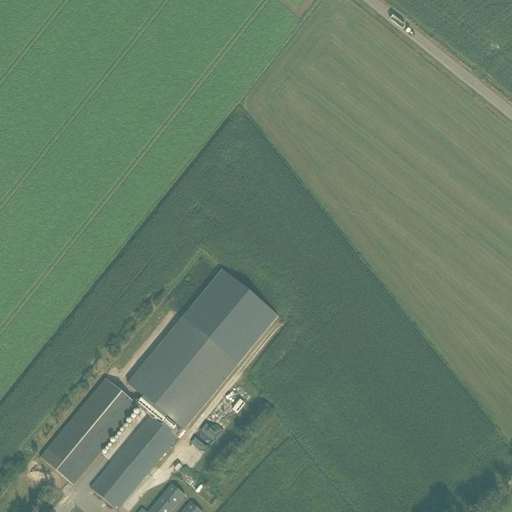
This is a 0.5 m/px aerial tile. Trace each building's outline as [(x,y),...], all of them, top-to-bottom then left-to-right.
[(183,319),(128,385),(141,397),(135,404),(139,407),(139,408),(150,417),(177,439),(239,365),(278,317),(222,272),(183,319)] [(105,380),(40,459),(74,487),(139,407),(135,404),(105,380)] [(117,511),(177,440),(177,439),(150,417),(90,490),(116,511),(117,511)] [(172,511),(185,496),(171,485),(148,511),(145,511),(142,509),(139,511),(172,511)] [(201,511),(191,503),(183,511),(201,511)]
